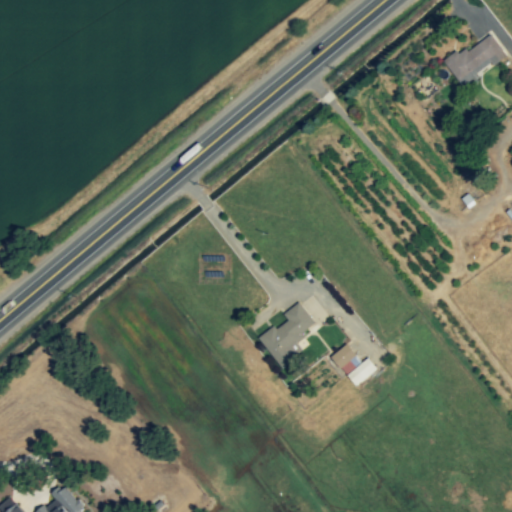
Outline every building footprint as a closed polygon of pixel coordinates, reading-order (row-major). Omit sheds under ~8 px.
[(444,64),(460,87),(491,67),(491,66),(505,57),(489,33),(444,64)] [(281,315),(286,321),(274,330),(272,326),(257,338),(279,367),(296,354),(288,344),(314,325),(297,303),(281,315)] [(359,364),(346,344),(329,356),(342,375),(359,364)] [(354,388),(376,370),(365,358),(344,376),(354,388)] [(77,511),(80,509),(61,485),(49,495),(52,498),(34,511),(77,511)] [(20,511),(9,500),(0,508),(0,511),(20,511)]
